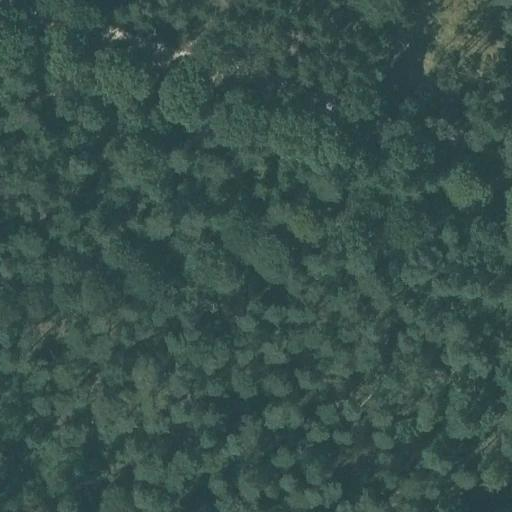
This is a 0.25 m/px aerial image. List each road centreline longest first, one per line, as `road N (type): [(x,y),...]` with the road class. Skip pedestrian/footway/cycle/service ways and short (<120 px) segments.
road 1 (track): [(0,0),(511,160)]
road 2 (track): [(0,285),(482,184),(511,162)]
